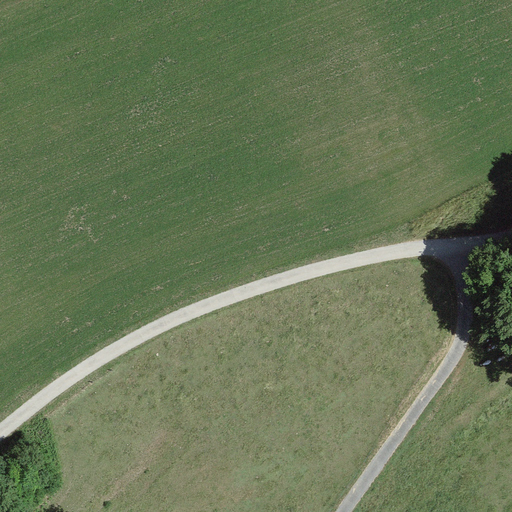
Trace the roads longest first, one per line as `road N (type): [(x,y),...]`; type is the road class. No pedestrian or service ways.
road 1 (unclassified): [(452,246),(366,256),(186,317),(78,372),(0,432)]
road 2 (unclassified): [(452,246),(465,289),(464,334),(345,511)]
